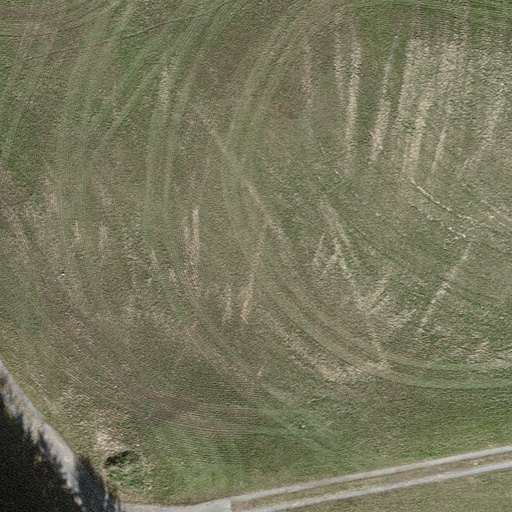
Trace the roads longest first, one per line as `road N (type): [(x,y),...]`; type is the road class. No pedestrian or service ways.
road 1 (track): [(511,456),(241,511)]
road 2 (track): [(92,511),(0,386)]
